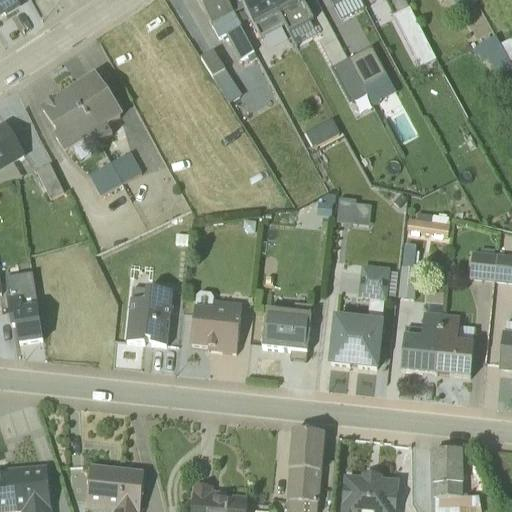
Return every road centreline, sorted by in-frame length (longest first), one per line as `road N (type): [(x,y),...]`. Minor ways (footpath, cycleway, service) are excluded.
road 1 (residential): [(0,379),(511,434)]
road 2 (tertiary): [(121,0),(0,78)]
